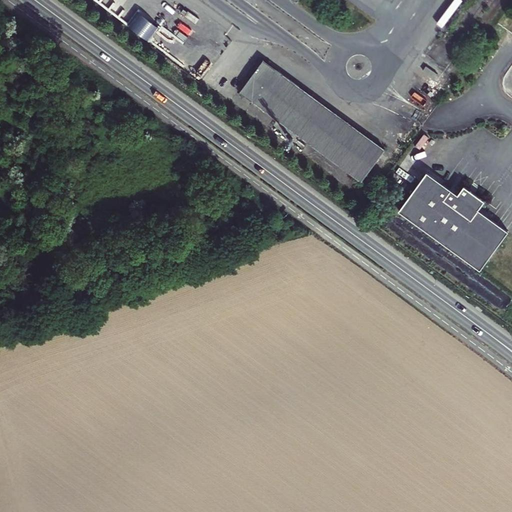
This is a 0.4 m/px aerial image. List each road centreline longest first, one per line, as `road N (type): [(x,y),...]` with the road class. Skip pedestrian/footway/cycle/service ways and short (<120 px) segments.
road 1 (tertiary): [(480,328),(35,0)]
road 2 (unclassified): [(256,0),(356,71)]
